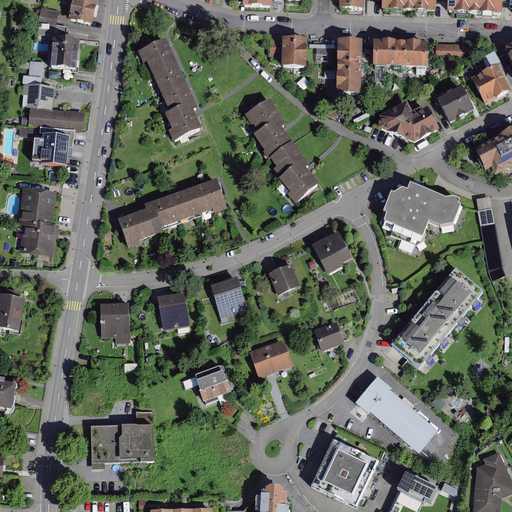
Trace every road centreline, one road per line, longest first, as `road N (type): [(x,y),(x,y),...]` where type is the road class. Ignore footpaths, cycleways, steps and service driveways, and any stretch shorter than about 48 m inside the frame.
road 1 (unclassified): [(349,201),(239,257),(170,273),(77,280)]
road 2 (tertiary): [(77,280),(118,0)]
road 3 (residential): [(349,201),(374,251),(375,347),(344,392),(285,434)]
road 4 (unclassified): [(417,164),(312,110),(217,20)]
road 5 (tertiary): [(48,511),(77,280)]
road 6 (unclassified): [(323,26),(511,31)]
